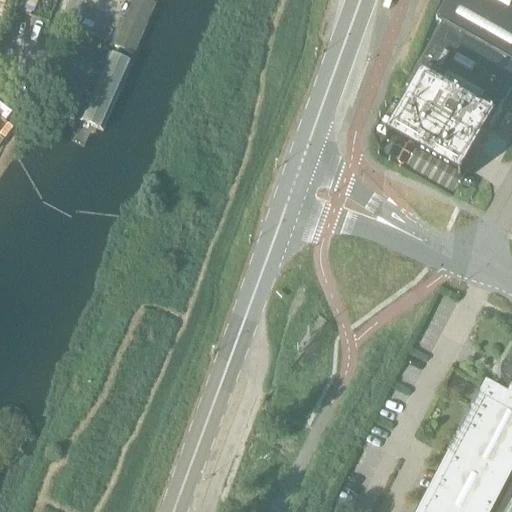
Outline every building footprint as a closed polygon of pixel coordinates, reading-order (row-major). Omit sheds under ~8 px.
[(157,0),(135,0),(113,52),(135,63),(163,3),(157,0)] [(511,0),(447,0),(436,21),(442,25),(511,63),(511,0)] [(459,184),(492,125),(511,90),(511,63),(442,25),(411,80),(405,89),(413,93),(386,142),(459,184)] [(105,133),(135,63),(113,52),(112,51),(103,71),(94,66),(76,106),(70,121),(105,133)] [(72,81),(51,74),(44,93),(65,100),(72,81)] [(448,470),(426,511),(511,511),(511,365),(511,366),(510,366),(509,366),(508,366),(508,367),(507,367),(498,362),(496,365),(492,372),(491,374),(500,379),(500,380),(500,381),(500,382),(501,382),(501,383),(501,384),(501,385),(502,385),(502,386),(502,387),(503,387),(503,388),(504,388),(504,389),(505,389),(505,390),(506,390),(506,391),(507,391),(508,392),(506,394),(492,387),(489,392),(448,470)]
